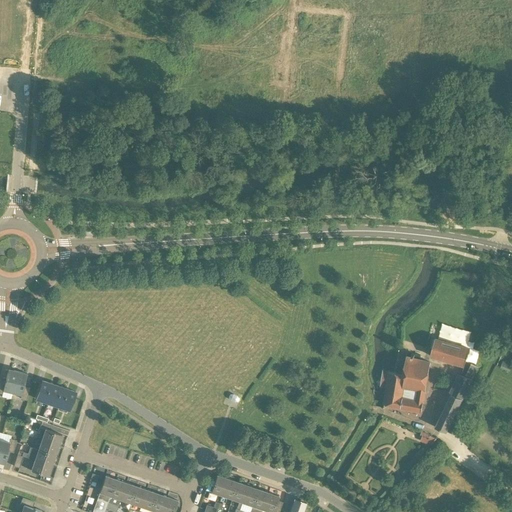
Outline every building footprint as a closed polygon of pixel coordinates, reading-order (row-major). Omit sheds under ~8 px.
[(430,357),(464,366),(469,349),(434,340),(430,357)] [(403,387),(402,398),(386,394),(384,405),(384,406),(421,412),(423,402),(424,402),(426,391),(428,372),(430,363),(406,358),(402,376),(405,376),(403,387)] [(500,368),(500,369),(509,372),(511,366),(503,362),(500,368)] [(3,391),(12,393),(18,372),(8,370),(5,382),(0,380),(0,393),(2,394),(3,391)] [(380,387),(381,387),(386,388),(385,394),(386,394),(402,398),(403,387),(405,376),(402,376),(382,371),(380,387)] [(12,393),(21,395),(21,399),(27,400),(30,388),(24,387),(27,374),(18,372),(12,393)] [(460,375),(451,394),(461,399),(471,379),(460,375)] [(36,400),(47,404),(54,384),(43,380),(36,400)] [(54,384),(47,404),(58,407),(65,388),(54,384)] [(65,388),(58,407),(69,411),(75,391),(65,388)] [(461,399),(451,394),(435,428),(445,433),(461,399)] [(39,428),(38,432),(36,438),(42,440),(42,441),(58,446),(62,436),(39,428)] [(436,439),(435,439),(421,433),(419,437),(421,438),(420,441),(427,444),(427,442),(432,443),(431,444),(432,445),(436,439)] [(10,443),(0,440),(0,442),(0,462),(4,464),(8,451),(13,453),(17,441),(10,439),(10,443)] [(55,457),(58,446),(42,441),(38,451),(55,457)] [(55,457),(38,451),(31,449),(28,459),(34,461),(51,467),(55,457)] [(19,452),(16,459),(14,466),(19,468),(24,454),(19,452)] [(47,477),(51,467),(34,461),(31,472),(47,477)] [(96,484),(99,477),(92,474),(90,481),(96,484)] [(216,476),(211,492),(221,496),(227,480),(216,476)] [(103,511),(105,510),(108,503),(115,480),(105,477),(92,511),(103,511)] [(115,480),(108,503),(118,506),(120,500),(126,484),(115,480)] [(232,499),(237,483),(227,480),(221,496),(232,499)] [(237,483),(232,499),(242,503),(248,487),(237,483)] [(130,504),(136,487),(126,484),(120,500),(130,504)] [(141,507),(146,491),(136,487),(130,504),(141,507)] [(249,511),(252,506),(252,507),(258,490),(248,487),(242,503),(240,510),(238,511),(249,511)] [(258,490),(252,507),(263,510),(268,494),(258,490)] [(146,491),(141,507),(146,509),(151,511),(157,494),(146,491)] [(151,511),(154,511),(162,511),(167,498),(157,494),(151,511)] [(279,511),(283,503),(277,501),(279,497),(268,494),(263,510),(261,511),(279,511)] [(43,511),(33,508),(34,502),(23,498),(20,504),(24,505),(21,511),(43,511)] [(173,511),(177,501),(167,498),(162,511),(173,511)] [(283,511),(303,511),(307,503),(294,499),(289,511),(283,511)]
